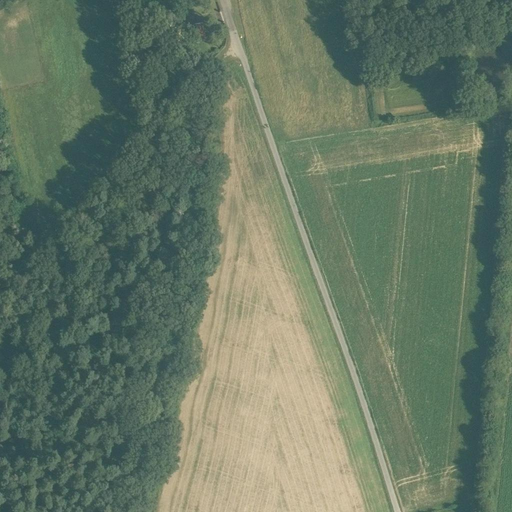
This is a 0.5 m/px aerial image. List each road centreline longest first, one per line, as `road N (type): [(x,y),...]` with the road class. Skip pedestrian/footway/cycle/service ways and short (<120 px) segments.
road 1 (track): [(396,511),(238,45),(235,38),(212,62)]
road 2 (track): [(212,62),(0,292)]
